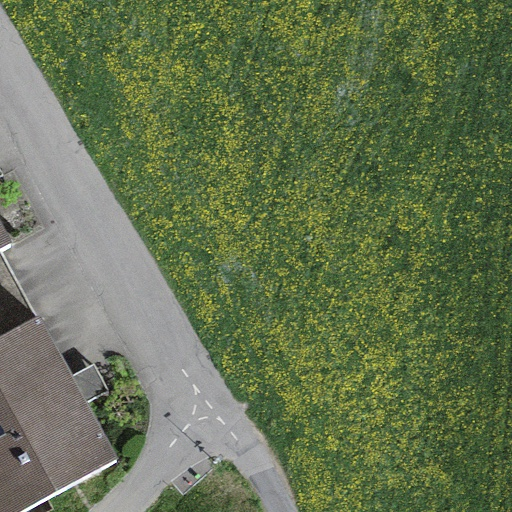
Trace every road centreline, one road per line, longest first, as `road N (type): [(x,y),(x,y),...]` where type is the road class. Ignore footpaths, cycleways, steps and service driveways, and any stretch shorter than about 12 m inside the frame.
road 1 (residential): [(0,34),(210,409)]
road 2 (residential): [(210,409),(111,511)]
road 3 (unclassified): [(210,409),(273,511)]
